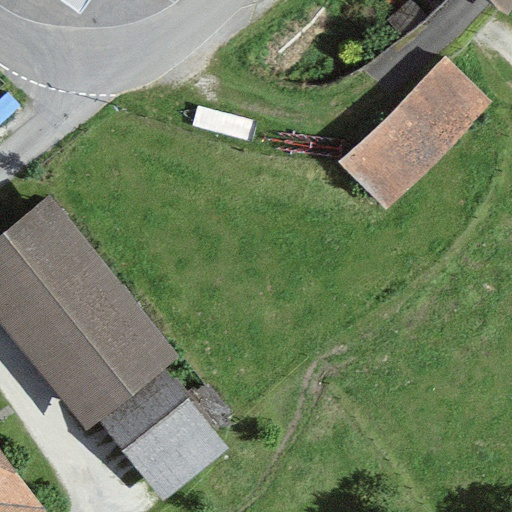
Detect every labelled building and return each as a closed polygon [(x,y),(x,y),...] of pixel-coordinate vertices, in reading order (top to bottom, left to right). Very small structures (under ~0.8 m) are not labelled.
[(511,0),(430,0),(361,64),(390,88),(485,0),(511,0)] [(340,154),(381,195),(474,101),(433,61),(340,154)] [(43,207),(0,242),(0,309),(80,408),(156,346),(43,207)] [(156,376),(105,418),(145,467),(196,425),(156,376)] [(0,511),(4,511),(18,502),(0,476),(0,511)]
